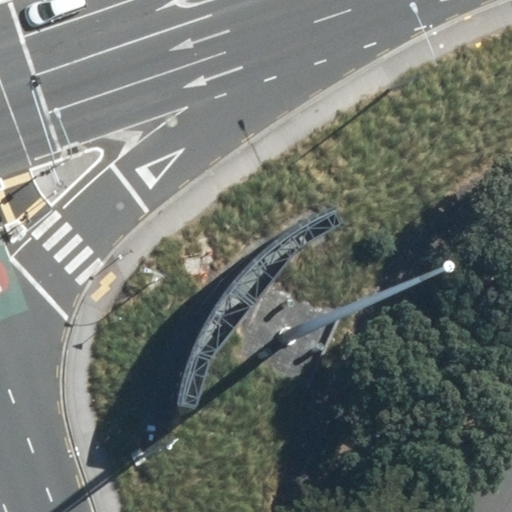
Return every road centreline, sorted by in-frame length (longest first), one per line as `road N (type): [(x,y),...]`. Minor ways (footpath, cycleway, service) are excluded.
road 1 (primary): [(376,0),(276,64),(135,178),(45,270),(24,330),(21,399),(32,511)]
road 2 (primary): [(238,0),(0,82)]
